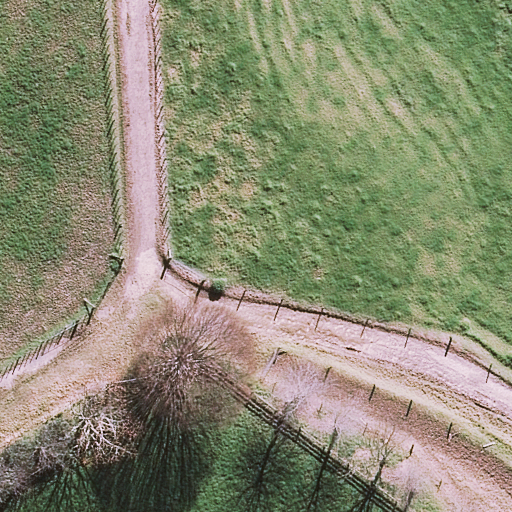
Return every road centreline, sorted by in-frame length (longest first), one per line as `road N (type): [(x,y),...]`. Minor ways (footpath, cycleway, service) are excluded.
road 1 (track): [(511,384),(431,333),(152,295)]
road 2 (track): [(152,295),(140,0)]
road 3 (track): [(0,401),(152,295)]
